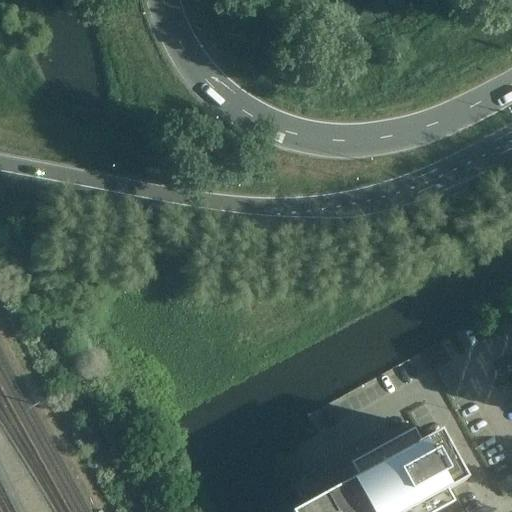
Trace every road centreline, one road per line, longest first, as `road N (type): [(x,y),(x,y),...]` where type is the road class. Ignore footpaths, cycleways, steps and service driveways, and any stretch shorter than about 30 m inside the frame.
road 1 (motorway): [(0,163),(197,201),(306,205),(383,190),(511,131)]
road 2 (motorway): [(511,85),(401,135),(348,141),(274,130),(207,82),(181,48),(161,0)]
